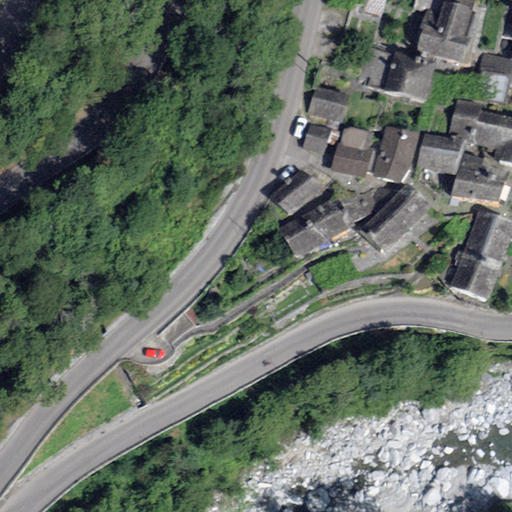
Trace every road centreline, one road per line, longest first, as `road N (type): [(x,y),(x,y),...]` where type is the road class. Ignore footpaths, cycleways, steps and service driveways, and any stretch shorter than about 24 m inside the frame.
road 1 (tertiary): [(305,0),(269,154),(243,209),(186,282),(96,364),(0,473)]
road 2 (tertiary): [(21,511),(49,485),(149,424),(341,323),(401,311),(511,326)]
road 3 (tertiary): [(0,199),(125,100),(176,0)]
